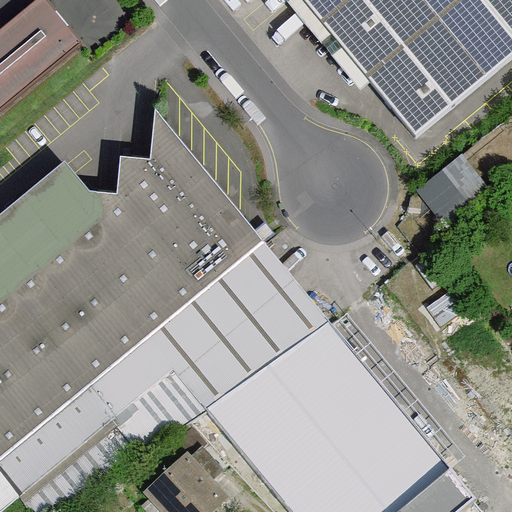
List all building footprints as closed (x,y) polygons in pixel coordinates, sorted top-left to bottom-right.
[(0,116),(85,47),(45,0),(44,0),(0,36),(0,116)] [(511,0),(299,0),(351,64),(414,141),(511,60),(511,0)] [(266,246),(155,112),(151,159),(122,156),(119,194),(98,192),(98,196),(96,217),(0,300),(0,511),(10,511),(27,499),(37,511),(59,511),(207,411),(331,325),(266,246)] [(452,225),(497,188),(469,153),(424,190),(452,225)] [(0,300),(96,217),(98,196),(90,194),(0,272),(0,300)] [(382,245),(351,271),(370,294),(401,268),(382,245)] [(460,511),(476,499),(331,325),(207,411),(292,511),(460,511)] [(213,511),(230,497),(189,453),(145,493),(163,511),(213,511)]
